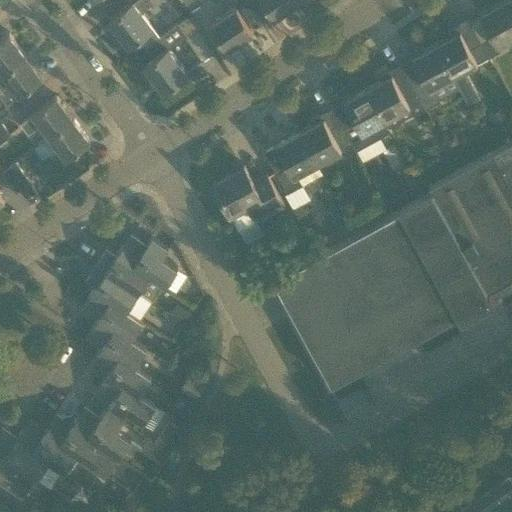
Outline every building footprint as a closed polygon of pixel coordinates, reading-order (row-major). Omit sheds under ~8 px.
[(137,37),(145,47),(159,36),(141,12),(153,3),(150,0),(129,0),(131,2),(109,18),(128,44),(137,37)] [(203,2),(201,0),(182,0),(190,10),(203,2)] [(294,0),(261,0),(273,18),(296,3),(294,0)] [(501,49),(498,44),(511,36),(511,15),(503,0),(469,19),(489,56),(501,49)] [(511,0),(503,0),(511,15),(511,0)] [(227,49),(253,31),(237,6),(210,24),(227,49)] [(159,36),(145,47),(153,58),(144,65),(163,91),(188,73),(168,47),(185,35),(191,44),(201,61),(214,52),(203,36),(189,14),(159,36)] [(464,69),(489,56),(469,19),(446,32),(449,36),(436,44),(453,75),(468,103),(480,97),(464,69)] [(0,73),(26,55),(9,32),(0,38),(0,73)] [(453,75),(436,44),(400,63),(420,100),(425,109),(441,101),(433,86),(453,75)] [(0,95),(7,104),(20,95),(42,77),(26,55),(0,73),(0,95)] [(420,100),(400,63),(378,75),(381,80),(368,87),(385,119),(420,100)] [(368,87),(332,107),(352,144),(353,143),(356,150),(391,131),(385,119),(368,87)] [(73,118),(56,95),(33,113),(21,122),(29,133),(41,124),(50,136),(73,118)] [(352,144),(332,107),(310,119),(313,124),(300,131),(317,163),(352,144)] [(504,107),(489,116),(494,126),(510,118),(504,107)] [(58,147),(46,156),(54,167),(90,140),(73,118),(50,136),(58,147)] [(2,122),(0,124),(0,142),(11,134),(2,122)] [(317,163),(300,131),(264,151),(287,192),(322,173),(316,163),(317,163)] [(511,185),(511,140),(493,150),(511,185)] [(488,290),(511,277),(511,185),(493,150),(429,185),(432,191),(274,278),(332,383),(458,314),(461,319),(478,309),(476,306),(489,299),(491,303),(494,301),(488,290)] [(30,182),(19,165),(16,160),(3,170),(17,191),(30,182)] [(239,229),(256,219),(257,220),(285,205),(267,173),(253,180),(244,164),(213,182),(230,213),(239,229)] [(412,172),(399,179),(404,190),(418,183),(412,172)] [(338,206),(324,214),(332,228),(346,221),(338,206)] [(131,233),(124,243),(140,254),(134,263),(163,282),(166,284),(178,267),(162,256),(168,248),(152,236),(144,248),(139,244),(140,243),(139,238),(131,233)] [(134,263),(140,254),(124,243),(117,254),(111,251),(108,255),(104,252),(96,263),(138,291),(151,300),(163,282),(134,263)] [(138,291),(96,263),(88,275),(93,278),(90,282),(96,286),(88,297),(104,308),(111,297),(127,308),(138,291)] [(100,314),(93,325),(108,336),(115,326),(132,336),(143,319),(127,308),(111,297),(104,308),(88,297),(81,307),(89,313),(94,312),(95,310),(100,314)] [(136,364),(148,346),(132,336),(115,326),(108,336),(93,325),(86,335),(94,341),(98,340),(99,338),(104,342),(97,353),(112,364),(120,354),(136,364)] [(101,381),(117,392),(123,382),(140,393),(152,374),(136,364),(120,354),(112,364),(97,353),(90,363),(98,369),(103,368),(104,366),(109,370),(101,381)] [(204,385),(189,375),(181,387),(196,397),(204,385)] [(106,409),(122,420),(128,411),(143,421),(155,403),(140,393),(123,382),(117,392),(101,381),(94,391),(102,397),(107,396),(108,394),(113,398),(106,409)] [(85,405),(79,413),(78,416),(94,426),(88,436),(117,454),(120,456),(132,438),(117,428),(122,420),(106,409),(98,420),(93,417),(94,415),(93,411),(85,405)] [(57,412),(51,422),(66,432),(60,442),(76,452),(105,472),(117,454),(88,436),(94,426),(78,416),(79,413),(74,410),(71,413),(62,415),(57,412)] [(30,419),(22,430),(38,440),(32,450),(48,460),(64,471),(76,452),(60,442),(66,432),(51,422),(43,433),(38,430),(39,429),(38,424),(30,419)] [(38,440),(22,430),(15,440),(10,437),(11,435),(10,431),(2,425),(0,428),(0,438),(11,447),(5,456),(34,475),(37,477),(48,460),(32,450),(38,440)] [(158,427),(150,438),(150,439),(164,448),(172,437),(158,427)] [(0,478),(9,485),(22,493),(34,475),(5,456),(11,447),(0,438),(0,478)] [(170,453),(159,446),(152,457),(162,464),(170,453)]
